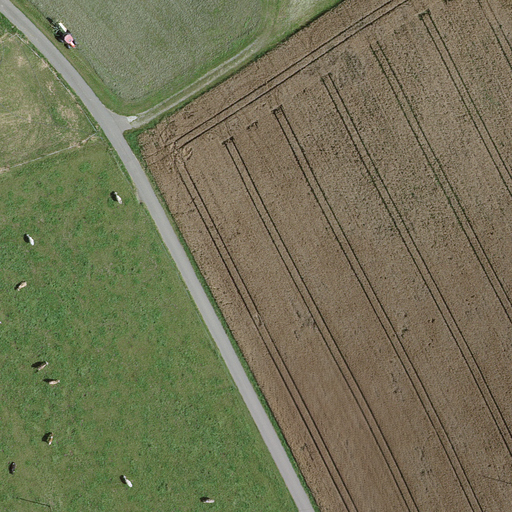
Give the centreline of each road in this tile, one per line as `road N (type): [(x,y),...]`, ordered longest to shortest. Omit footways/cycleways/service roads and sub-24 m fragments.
road 1 (track): [(0,2),(113,129),(305,511)]
road 2 (track): [(270,0),(252,53),(145,120),(113,129)]
